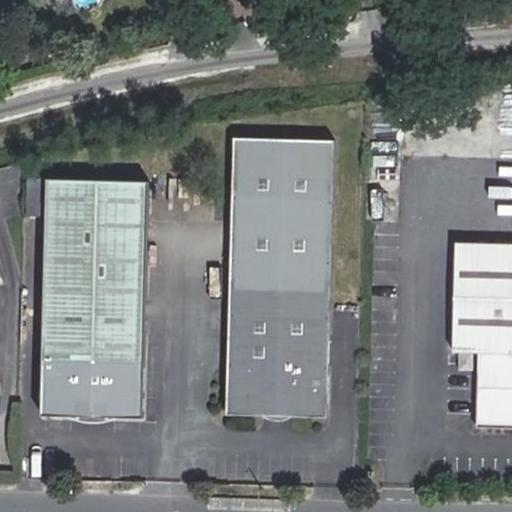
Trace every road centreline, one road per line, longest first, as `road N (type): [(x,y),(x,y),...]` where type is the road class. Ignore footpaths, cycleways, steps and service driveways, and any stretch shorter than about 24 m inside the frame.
road 1 (residential): [(0,114),(245,61),(511,33)]
road 2 (unknown): [(377,161),(359,448),(363,511)]
road 3 (unknown): [(171,511),(194,211)]
road 4 (unknown): [(436,511),(427,450),(452,214)]
road 5 (unclassified): [(0,506),(200,511)]
